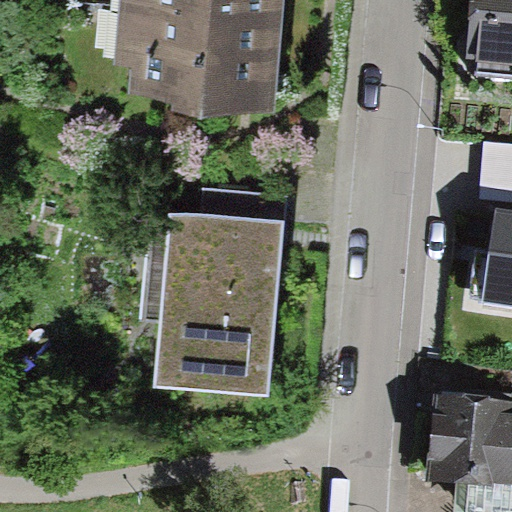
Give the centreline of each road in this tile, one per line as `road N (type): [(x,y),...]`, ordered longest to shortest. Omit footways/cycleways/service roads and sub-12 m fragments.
road 1 (residential): [(400,0),(361,444),(362,511)]
road 2 (track): [(361,444),(56,492),(0,488)]
